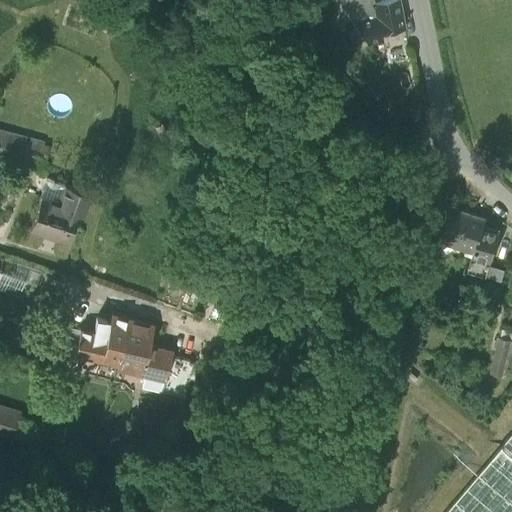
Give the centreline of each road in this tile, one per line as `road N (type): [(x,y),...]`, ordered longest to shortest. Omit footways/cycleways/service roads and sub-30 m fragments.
road 1 (residential): [(442,122),(377,426)]
road 2 (residential): [(377,426),(174,324)]
road 3 (residential): [(415,0),(442,122)]
